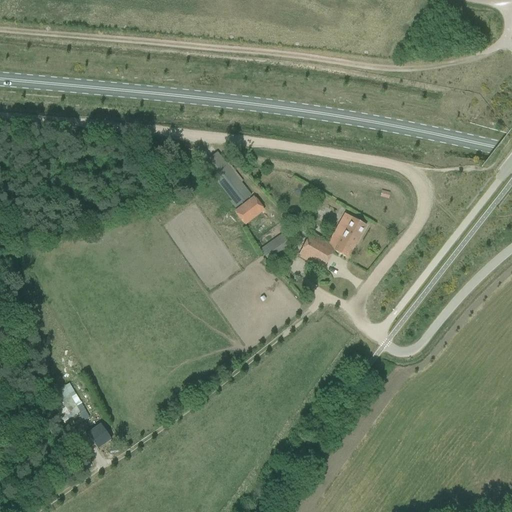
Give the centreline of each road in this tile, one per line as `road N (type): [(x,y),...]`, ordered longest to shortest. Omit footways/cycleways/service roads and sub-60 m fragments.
road 1 (track): [(357,312),(364,286),(415,219),(407,176),(263,144),(0,116)]
road 2 (track): [(0,30),(409,69),(493,48),(509,22),(507,0)]
road 3 (secondary): [(511,152),(279,108),(0,79)]
road 4 (track): [(33,511),(159,428),(321,300),(357,312)]
road 5 (unclassified): [(511,248),(412,351),(393,351),(374,335)]
